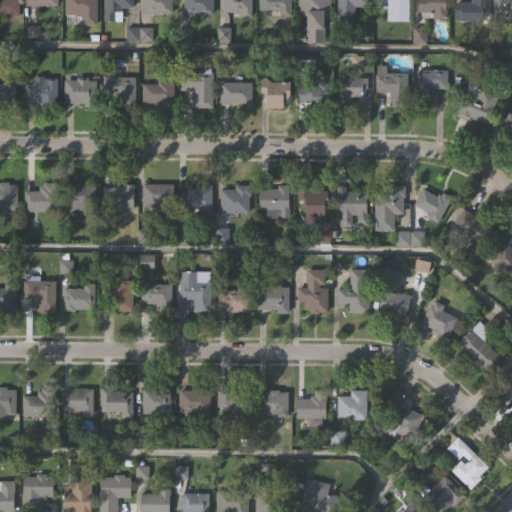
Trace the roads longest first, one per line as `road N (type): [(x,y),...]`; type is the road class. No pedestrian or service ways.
road 1 (residential): [(511,452),(430,373),(372,352),(0,348)]
road 2 (residential): [(511,195),(456,158),(407,149),(0,144)]
